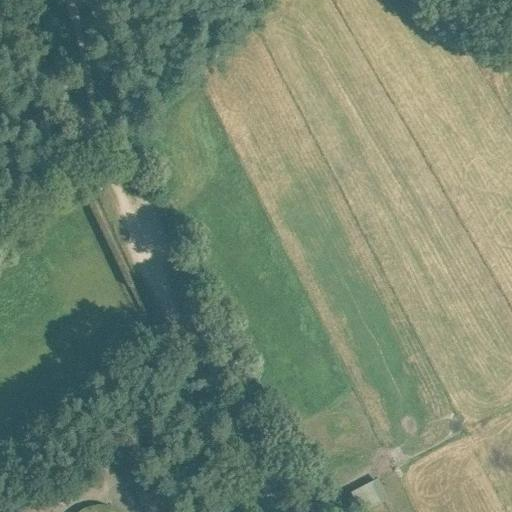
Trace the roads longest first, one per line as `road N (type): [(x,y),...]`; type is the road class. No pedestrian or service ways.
road 1 (track): [(267,495),(59,101)]
road 2 (track): [(59,101),(86,88),(66,0)]
